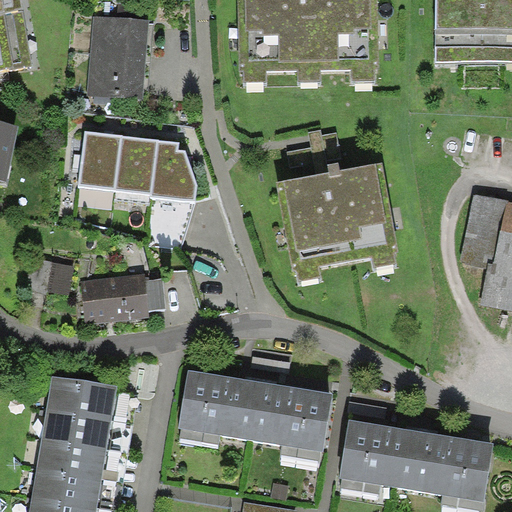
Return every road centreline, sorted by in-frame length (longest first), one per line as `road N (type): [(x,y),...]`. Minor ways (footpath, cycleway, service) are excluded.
road 1 (residential): [(511,425),(320,336),(268,326),(171,337)]
road 2 (unknown): [(511,390),(458,285),(459,247),(479,188),(496,165)]
road 3 (residential): [(171,337),(146,511)]
road 4 (residential): [(171,337),(89,346),(46,343),(0,326)]
